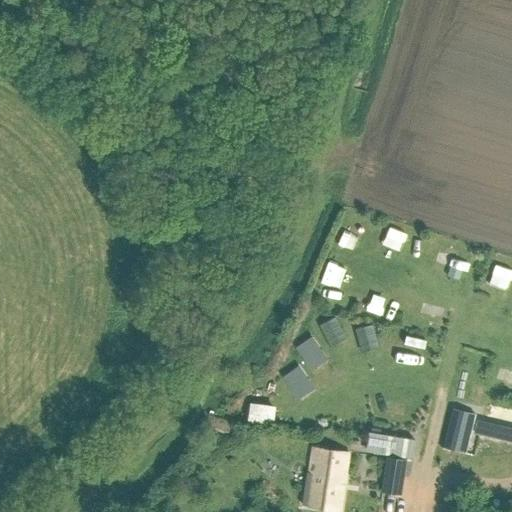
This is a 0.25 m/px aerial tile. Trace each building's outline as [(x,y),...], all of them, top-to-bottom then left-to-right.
[(354,228),(351,253),(364,254),(367,230),(354,228)] [(402,228),(397,247),(415,252),(420,233),(402,228)] [(443,260),(466,266),(471,246),(449,240),(443,260)] [(334,264),(333,285),(353,286),(354,265),(334,264)] [(511,292),(511,274),(504,272),(499,289),(511,292)] [(383,312),(398,317),(406,291),(391,286),(383,312)] [(453,325),(454,305),(433,304),(432,324),(453,325)] [(372,349),(377,331),(350,324),(345,342),(372,349)] [(419,359),(422,337),(395,334),(393,356),(419,359)] [(311,335),(295,346),(307,363),(323,352),(311,335)] [(311,384),(299,368),(282,380),(294,396),(311,384)] [(397,395),(397,414),(415,415),(415,396),(397,395)] [(466,452),(474,413),(452,408),(444,447),(466,452)] [(413,458),(415,441),(369,434),(367,449),(388,452),(387,459),(386,459),(382,491),(399,494),(404,456),(413,458)] [(314,450),(306,508),(332,511),(340,511),(349,454),(314,450)]
